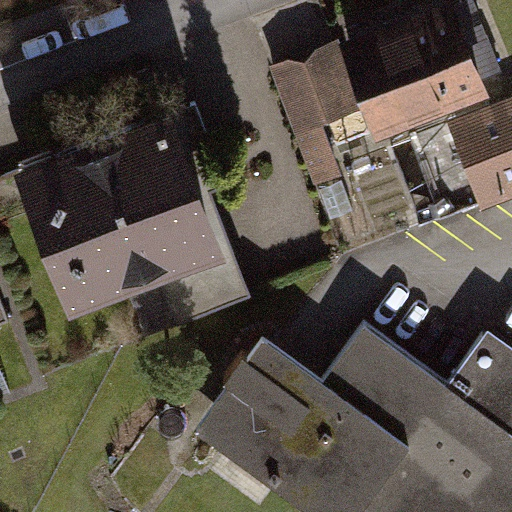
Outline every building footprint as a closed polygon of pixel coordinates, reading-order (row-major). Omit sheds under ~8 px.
[(447,1),(353,40),(388,127),(483,89),(447,1)] [(319,121),(359,107),(336,46),(279,67),(320,179),(338,173),(319,121)] [(511,101),(456,123),(486,203),(511,193),(511,101)] [(172,116),(30,168),(79,300),(221,248),(172,116)] [(511,511),(511,353),(485,334),(445,389),(360,328),(321,382),(261,338),(202,419),(330,511),(511,511)]
